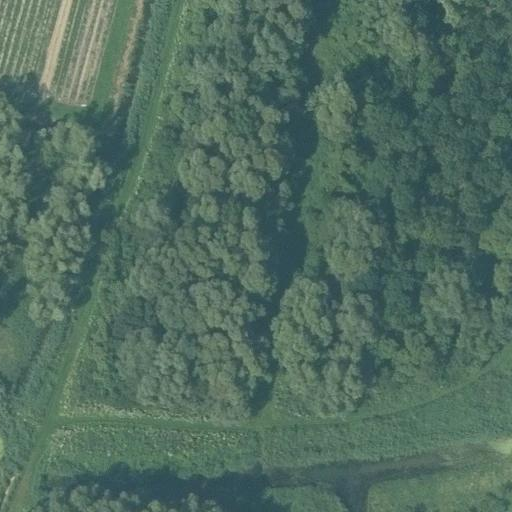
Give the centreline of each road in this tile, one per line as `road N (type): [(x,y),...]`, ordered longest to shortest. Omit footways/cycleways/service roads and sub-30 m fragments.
road 1 (track): [(186,0),(149,159),(16,511)]
road 2 (track): [(37,452),(75,422),(256,425),(366,413),(486,370),(511,327)]
